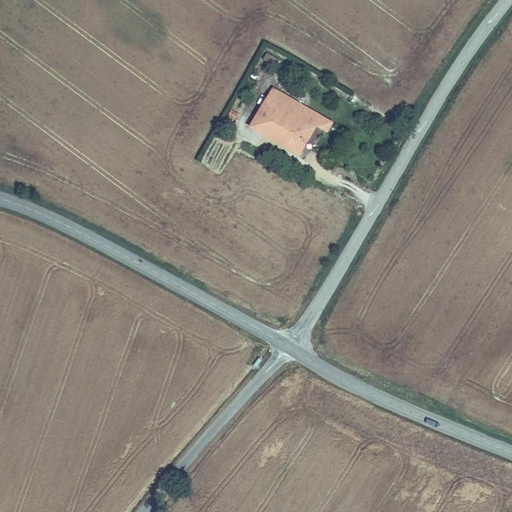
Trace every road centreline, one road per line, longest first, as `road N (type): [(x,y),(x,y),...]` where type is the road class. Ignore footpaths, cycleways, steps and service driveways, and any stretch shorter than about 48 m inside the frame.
road 1 (tertiary): [(289,347),(436,98),(506,0)]
road 2 (tertiary): [(289,347),(0,197)]
road 3 (tertiary): [(511,452),(383,399),(289,347)]
road 4 (unclassified): [(148,511),(289,347)]
